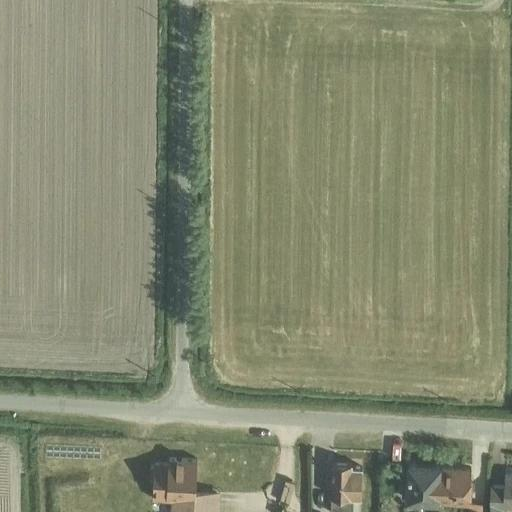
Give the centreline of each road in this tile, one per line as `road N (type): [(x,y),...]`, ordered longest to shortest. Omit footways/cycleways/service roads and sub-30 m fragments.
road 1 (unclassified): [(180,413),(185,0)]
road 2 (unclassified): [(180,413),(511,430)]
road 3 (unclassified): [(0,402),(180,413)]
